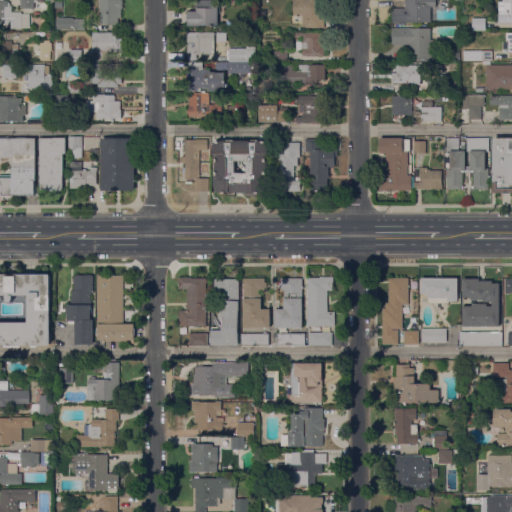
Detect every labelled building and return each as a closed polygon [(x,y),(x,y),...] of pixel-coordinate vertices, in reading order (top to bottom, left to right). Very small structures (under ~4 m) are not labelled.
[(22,29),(10,29),(10,24),(0,24),(0,0),(4,0),(4,1),(8,1),(9,1),(9,3),(10,3),(10,6),(12,6),(12,12),(22,12),(22,29)] [(38,0),(38,3),(34,3),(34,8),(20,9),(20,0),(38,0)] [(122,0),(122,8),(121,8),(121,18),(119,18),(118,24),(100,24),(100,9),(99,9),(99,0),(122,0)] [(188,25),(188,11),(194,11),(194,0),(219,0),(219,6),(220,6),(220,13),(218,13),(218,25),(188,25)] [(324,0),(324,28),(302,28),(302,16),(293,16),(293,0),(324,0)] [(436,0),(436,7),(431,7),(431,22),(409,22),(409,23),(392,23),(392,9),(405,9),(405,0),(436,0)] [(511,23),(498,23),(498,2),(503,2),(503,0),(511,0),(511,23)] [(73,18),(73,19),(85,19),(85,30),(71,30),(71,29),(56,29),(56,18),(73,18)] [(486,18),(486,31),(472,31),(472,18),(486,18)] [(408,59),(408,45),(392,45),(392,28),(409,28),(409,29),(431,28),(431,40),(429,40),(429,59),(408,59)] [(217,32),(227,32),(227,42),(217,42),(217,32)] [(511,32),(511,52),(508,52),(508,50),(502,50),(502,42),(508,42),(508,41),(506,41),(506,33),(511,32)] [(93,33),(114,33),(114,39),(122,39),(122,52),(108,52),(108,55),(92,55),(93,33)] [(214,33),(214,55),(197,55),(197,61),(188,61),(187,33),(214,33)] [(302,51),(296,51),(296,42),(302,42),(302,38),(295,38),(295,33),(324,33),(324,56),(317,56),(317,57),(307,57),(307,56),(302,56),(302,51)] [(40,52),(40,43),(44,43),(44,40),(50,40),(50,41),(51,41),(51,43),(52,43),(51,52),(50,52),(50,60),(41,60),(41,52),(40,52)] [(18,53),(17,53),(17,55),(12,55),(12,60),(0,60),(0,44),(5,44),(5,41),(12,41),(12,44),(18,44),(18,53)] [(229,48),(246,48),(246,47),(255,47),(255,62),(229,62),(229,48)] [(478,50),(478,49),(482,49),(482,50),(493,50),(493,61),(475,61),(475,50),(478,50)] [(82,50),(82,62),(69,62),(69,63),(54,63),(54,51),(55,51),(57,52),(57,59),(66,59),(66,51),(69,51),(69,50),(82,50)] [(272,62),(272,59),(263,59),(263,51),(287,51),(287,62),(272,62)] [(202,63),(203,67),(207,67),(207,70),(211,70),(211,68),(215,68),(215,72),(216,72),(216,73),(225,73),(225,84),(230,83),(230,91),(215,91),(210,92),(210,91),(209,91),(209,89),(203,89),(203,91),(208,91),(208,93),(209,93),(209,94),(201,94),(201,92),(189,92),(188,83),(187,83),(187,73),(188,73),(188,67),(189,67),(189,63),(189,62),(202,62),(202,63)] [(257,63),(257,69),(251,69),(251,73),(229,73),(229,63),(257,63)] [(98,84),(93,84),(93,64),(122,64),(122,84),(118,84),(118,88),(98,87),(98,84)] [(45,66),(49,66),(49,74),(51,74),(51,76),(52,76),(52,93),(39,93),(39,90),(29,90),(29,73),(6,74),(6,65),(45,65),(45,66)] [(293,90),(277,90),(277,66),(293,66),(293,71),(299,71),(298,65),(326,65),(326,80),(316,80),(316,84),(301,84),(301,83),(293,83),(293,90)] [(424,65),(424,75),(421,75),(421,85),(411,85),(411,90),(398,90),(398,83),(393,83),(393,80),(392,80),(392,73),(396,73),(396,65),(424,65)] [(511,65),(511,89),(486,89),(486,87),(485,87),(485,83),(486,83),(486,65),(511,65)] [(81,82),(81,93),(68,93),(68,82),(81,82)] [(82,93),(82,82),(92,82),(92,93),(82,93)] [(209,94),(209,95),(209,105),(214,105),(214,104),(222,104),(222,113),(216,113),(216,116),(201,117),(201,118),(198,118),(198,117),(189,117),(189,114),(188,114),(188,110),(189,110),(189,96),(193,96),(193,95),(194,95),(194,94),(201,94),(209,94)] [(116,119),(116,118),(112,118),(112,120),(105,120),(105,118),(104,118),(104,119),(97,119),(97,112),(87,112),(87,101),(93,101),(93,95),(105,95),(115,95),(115,101),(120,101),(120,110),(121,110),(121,119),(116,119)] [(484,95),(484,106),(482,106),(481,119),(469,119),(469,109),(462,109),(463,95),(484,95)] [(511,95),(511,119),(499,120),(499,105),(490,105),(490,96),(511,95)] [(321,96),(321,123),(296,123),(296,114),(305,114),(305,104),(296,104),(296,96),(321,96)] [(392,96),(412,96),(412,115),(392,115),(392,96)] [(23,115),(23,121),(13,121),(13,123),(10,123),(10,121),(0,121),(0,98),(22,98),(22,105),(26,105),(26,115),(23,115)] [(228,111),(228,104),(240,104),(240,123),(229,122),(229,111),(228,111)] [(259,105),(278,105),(278,111),(289,111),(289,122),(259,122),(259,105)] [(442,107),(442,121),(421,121),(421,107),(442,107)] [(40,175),(40,156),(40,138),(54,138),(54,137),(66,137),(66,154),(64,154),(64,175),(63,175),(63,188),(62,188),(62,191),(47,191),(47,190),(40,190),(40,175)] [(82,137),(82,149),(69,149),(69,138),(82,137)] [(134,191),(101,191),(101,139),(106,139),(106,137),(113,138),(114,139),(116,139),(116,137),(123,137),(123,139),(135,139),(134,191)] [(0,197),(0,138),(6,138),(17,138),(27,138),(36,138),(36,181),(35,181),(35,196),(5,196),(5,197),(0,197)] [(403,138),(403,139),(410,139),(410,152),(407,152),(407,175),(411,175),(411,191),(379,191),(379,175),(386,175),(386,153),(379,153),(379,138),(403,138)] [(489,138),(489,151),(486,151),(486,169),(489,169),(489,189),(473,189),(473,173),(462,173),(462,189),(447,189),(447,169),(450,169),(450,152),(447,152),(447,138),(459,138),(459,151),(461,151),(461,142),(465,142),(465,166),(470,166),(470,152),(467,152),(467,138),(489,138)] [(511,138),(511,193),(493,193),(493,138),(511,138)] [(306,152),(306,139),(320,139),(320,150),(326,150),(326,146),(334,146),(334,150),(337,150),(337,157),(335,157),(335,168),(330,168),(330,167),(329,167),(329,178),(328,178),(328,191),(311,191),(311,177),(310,177),(310,152),(306,152)] [(185,163),(182,163),(182,156),(185,156),(186,140),(208,140),(208,150),(200,150),(200,178),(209,178),(209,191),(195,191),(195,179),(185,179),(185,163)] [(243,194),(243,192),(236,192),(236,194),(230,194),(230,192),(217,192),(217,184),(213,184),(213,175),(215,175),(215,159),(214,159),(214,142),(217,142),(217,141),(269,141),(269,159),(267,159),(267,175),(266,175),(266,180),(265,180),(265,184),(266,184),(266,192),(253,192),(253,194),(243,194)] [(414,141),(426,141),(426,153),(414,153),(414,141)] [(300,157),(298,157),(298,165),(294,165),(294,181),(300,181),(301,191),(278,192),(277,163),(275,163),(275,153),(282,153),(281,143),(300,142),(300,157)] [(79,171),(79,169),(71,169),(71,161),(82,161),(82,169),(86,169),(86,171),(90,171),(90,169),(97,169),(97,185),(87,185),(87,188),(86,188),(85,190),(81,190),(80,188),(70,188),(71,171),(79,171)] [(414,190),(414,182),(421,182),(421,178),(420,178),(420,169),(421,169),(421,168),(428,168),(428,170),(430,170),(430,171),(442,171),(442,185),(443,185),(443,189),(432,189),(432,190),(414,190)] [(32,346),(22,346),(22,347),(6,347),(6,345),(0,345),(0,275),(2,275),(2,274),(9,274),(9,277),(16,277),(16,274),(22,274),(26,274),(38,274),(47,274),(51,274),(51,346),(39,346),(39,347),(32,347),(32,346)] [(75,321),(68,321),(68,312),(67,312),(67,308),(68,308),(68,305),(71,305),(71,290),(74,290),(74,282),(73,282),(73,279),(74,279),(74,276),(93,275),(93,294),(91,294),(91,300),(92,300),(92,303),(90,303),(90,305),(92,305),(92,309),(91,309),(91,320),(94,320),(94,345),(75,345),(75,321)] [(123,324),(134,324),(134,340),(128,340),(128,341),(105,341),(105,340),(98,340),(98,336),(96,336),(96,328),(98,328),(98,326),(97,326),(97,275),(123,275),(123,324)] [(179,326),(180,311),(187,311),(187,289),(178,289),(178,277),(192,277),(192,279),(208,279),(208,283),(206,283),(206,326),(179,326)] [(334,277),(334,284),(332,284),(332,290),(327,290),(327,312),(335,312),(335,326),(308,326),(308,325),(307,325),(307,321),(308,321),(307,303),(307,301),(307,297),(307,295),(307,294),(307,290),(307,287),(307,285),(307,283),(306,283),(306,280),(307,280),(307,278),(320,278),(320,277),(334,277)] [(265,282),(267,282),(267,288),(265,288),(265,290),(262,290),(262,309),(271,309),(271,328),(243,328),(244,289),(242,289),(242,286),(244,286),(244,278),(265,278),(265,282)] [(276,328),(276,309),(284,309),(284,290),(281,290),(281,288),(279,288),(279,283),(281,283),(281,278),(302,278),(302,286),(303,286),(303,289),(302,289),(302,328),(276,328)] [(458,278),(458,301),(449,301),(449,303),(428,303),(428,294),(421,294),(421,278),(458,278)] [(239,346),(212,346),(212,327),(218,328),(222,325),(222,317),(220,317),(221,293),(214,293),(215,279),(239,279),(239,346)] [(383,345),(383,308),(386,308),(386,303),(389,303),(389,279),(408,279),(408,304),(403,304),(403,329),(392,329),(392,330),(398,330),(398,345),(383,345)] [(479,279),(479,281),(493,281),(493,284),(500,284),(500,327),(463,327),(463,315),(462,315),(462,310),(463,310),(463,307),(473,307),(473,304),(487,304),(487,307),(492,307),(492,302),(483,302),(483,300),(470,300),(470,298),(463,298),(463,279),(479,279)] [(447,328),(447,342),(422,342),(422,328),(447,328)] [(404,331),(419,331),(419,344),(404,344),(404,331)] [(332,333),(332,345),(309,345),(309,332),(332,333)] [(502,346),(462,346),(460,346),(460,332),(462,332),(502,332),(502,346)] [(208,333),(208,346),(189,346),(189,333),(208,333)] [(269,334),(269,346),(241,346),(241,334),(269,334)] [(305,334),(305,346),(277,346),(277,334),(305,334)] [(447,361),(460,361),(460,371),(447,371),(447,361)] [(106,373),(94,373),(94,362),(120,363),(119,401),(87,400),(87,386),(88,387),(88,385),(87,384),(87,382),(88,382),(89,379),(90,379),(90,377),(95,377),(95,379),(106,379),(106,373)] [(199,395),(192,395),(192,385),(194,385),(194,374),(196,374),(196,367),(225,367),(225,362),(249,363),(249,376),(237,376),(237,377),(226,377),(226,386),(218,386),(218,395),(199,395)] [(290,400),(288,400),(287,399),(287,398),(286,397),(286,389),(286,388),(283,385),(283,384),(283,383),(283,379),(283,377),(284,376),(285,376),(290,376),(290,363),(304,363),(304,375),(313,375),(313,384),(322,384),(322,402),(290,402),(290,400)] [(494,378),(494,363),(509,363),(509,370),(511,370),(511,404),(499,404),(499,393),(507,393),(507,377),(494,378)] [(393,402),(393,377),(396,377),(396,364),(410,365),(410,368),(415,368),(414,377),(418,377),(418,381),(422,384),(431,384),(431,390),(439,390),(438,403),(393,402)] [(73,368),(73,384),(59,384),(60,368),(73,368)] [(0,381),(8,381),(8,390),(30,391),(29,404),(8,404),(8,407),(0,407),(0,381)] [(39,395),(53,396),(53,415),(39,415),(39,397),(39,395)] [(198,430),(198,423),(194,423),(194,414),(193,414),(193,411),(192,411),(192,401),(200,401),(200,402),(215,402),(215,401),(221,401),(221,410),(225,410),(225,423),(223,423),(223,424),(225,424),(225,426),(223,426),(222,430),(198,430)] [(289,447),(289,446),(281,446),(281,435),(289,435),(289,432),(292,432),(292,414),(301,414),(301,412),(303,412),(303,408),(323,407),(323,419),(325,419),(325,430),(323,430),(323,447),(289,447)] [(77,447),(77,435),(89,435),(89,425),(92,425),(92,419),(106,419),(105,408),(119,408),(119,421),(117,421),(117,432),(115,432),(116,433),(116,437),(115,439),(115,447),(77,447)] [(397,435),(395,435),(395,409),(416,409),(417,420),(412,420),(412,425),(417,425),(417,435),(418,435),(418,439),(420,439),(420,442),(418,442),(418,444),(397,444),(397,435)] [(511,447),(497,447),(497,434),(507,434),(507,427),(494,427),(494,409),(511,409),(511,412),(511,447)] [(12,445),(0,445),(0,418),(32,418),(32,427),(21,427),(21,440),(12,440),(12,445)] [(254,423),(254,437),(238,436),(238,423),(254,423)] [(447,450),(434,450),(434,431),(447,431),(447,450)] [(231,450),(231,437),(244,437),(244,438),(247,438),(247,449),(244,449),(244,450),(231,450)] [(53,440),(53,452),(31,452),(31,439),(53,440)] [(190,461),(192,461),(191,452),(192,452),(192,443),(212,443),(212,447),(218,447),(218,454),(214,454),(214,462),(217,462),(217,472),(190,472),(190,461)] [(301,452),(301,450),(314,450),(314,452),(315,452),(315,453),(327,454),(327,464),(323,464),(323,474),(316,474),(316,487),(285,487),(285,484),(277,484),(278,464),(285,464),(285,452),(301,452)] [(452,451),(452,464),(439,463),(439,451),(452,451)] [(88,453),(88,455),(107,454),(107,475),(120,475),(120,488),(107,488),(107,490),(89,490),(89,473),(75,473),(75,454),(83,453),(88,453)] [(39,454),(39,464),(35,464),(35,466),(21,466),(21,454),(39,454)] [(415,490),(397,490),(397,472),(395,472),(395,458),(396,458),(396,455),(415,456),(419,456),(419,464),(415,464),(415,478),(429,478),(429,490),(415,489),(415,490)] [(511,486),(490,486),(490,490),(476,490),(477,474),(487,474),(487,455),(511,455),(511,486)] [(0,457),(8,457),(8,464),(17,464),(17,474),(22,474),(22,484),(0,484),(0,457)] [(216,478),(216,477),(237,477),(237,488),(236,488),(236,499),(248,499),(248,511),(234,511),(234,500),(224,500),(224,498),(220,498),(220,505),(218,505),(218,506),(206,506),(206,511),(195,511),(195,488),(191,488),(191,478),(216,478)] [(18,511),(0,511),(0,500),(1,500),(1,489),(36,489),(36,500),(33,502),(27,502),(25,500),(18,500),(18,511)] [(104,511),(104,496),(118,496),(118,511),(104,511)] [(287,511),(287,510),(286,510),(286,496),(299,497),(299,499),(305,499),(305,498),(322,498),(322,511),(287,511)] [(489,511),(499,511),(499,502),(497,502),(497,499),(499,499),(499,496),(511,496),(511,511),(489,511)] [(394,511),(394,507),(395,507),(395,497),(431,497),(431,507),(420,507),(420,511),(394,511)]
